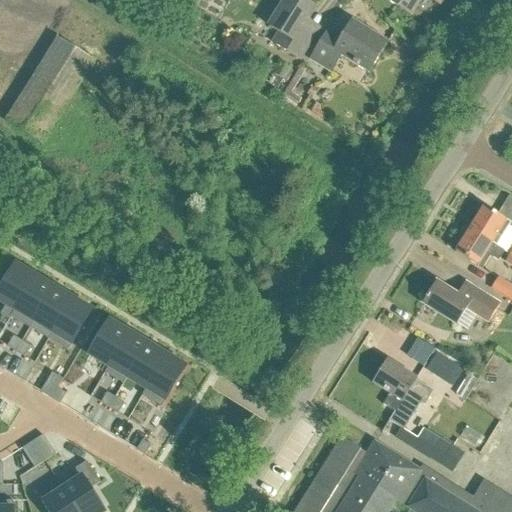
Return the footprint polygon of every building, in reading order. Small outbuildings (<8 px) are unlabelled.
[(298,63),(314,39),(301,31),(314,11),(297,0),(287,0),(268,29),(278,35),(271,45),(298,63)] [(386,0),(385,2),(410,18),(421,0),(427,0),(438,6),(442,0),(386,0)] [(386,46),(352,24),(341,42),(328,34),(310,62),(330,75),(340,59),(367,77),(386,46)] [(278,64),(271,74),(286,83),(292,73),(278,64)] [(380,109),(376,115),(383,120),(387,114),(380,109)] [(482,209),(468,231),(492,246),(504,254),(509,256),(511,251),(511,247),(511,246),(511,211),(503,206),(496,218),(482,209)] [(468,231),(454,254),(481,271),(490,257),(499,263),(500,260),(504,254),(492,246),(468,231)] [(15,267),(0,292),(0,303),(6,307),(0,316),(9,321),(11,318),(15,312),(35,279),(35,278),(15,267)] [(15,312),(11,318),(30,330),(34,323),(54,290),(35,279),(15,312)] [(511,286),(499,279),(491,291),(511,303),(511,302),(511,286)] [(457,298),(436,285),(429,296),(428,295),(425,300),(426,300),(423,306),(456,327),(466,312),(488,326),(500,307),(465,285),(457,298)] [(34,323),(30,330),(48,341),(52,335),(52,334),(72,301),(54,290),(34,323)] [(52,335),(48,341),(68,353),(72,346),(92,313),(72,301),(52,334),(52,335)] [(109,323),(89,357),(108,369),(128,335),(109,323)] [(108,369),(104,375),(123,386),(127,380),(147,346),(128,335),(108,369)] [(13,337),(7,348),(16,353),(22,343),(13,337)] [(22,343),(16,353),(24,358),(30,348),(22,343)] [(147,346),(127,380),(146,391),(166,357),(147,346)] [(462,368),(448,359),(434,350),(423,368),(450,385),(462,368)] [(146,391),(142,397),(161,409),(186,369),(166,357),(146,391)] [(424,406),(432,393),(416,382),(416,381),(387,362),(373,385),(389,395),(382,406),(395,414),(407,395),(424,406)] [(52,374),(40,393),(51,400),(57,390),(63,380),(52,374)] [(57,390),(51,400),(60,405),(66,395),(57,390)] [(107,394),(100,404),(109,409),(115,399),(107,394)] [(115,399),(109,409),(118,415),(124,404),(115,399)] [(451,474),(464,454),(408,419),(410,417),(398,410),(391,423),(400,429),(395,438),(451,474)] [(43,437),(32,443),(45,462),(55,456),(43,437)] [(368,455),(342,439),(295,511),(390,511),(396,502),(402,506),(402,505),(409,509),(408,510),(410,511),(511,511),(511,499),(484,482),(473,499),(423,468),(421,472),(376,444),(368,455)] [(142,441),(136,451),(145,456),(151,446),(142,441)] [(32,443),(22,450),(34,469),(45,462),(32,443)] [(79,473),(59,485),(63,491),(76,511),(104,511),(91,492),(101,486),(100,483),(88,465),(78,471),(79,473)] [(59,485),(40,498),(44,503),(49,511),(76,511),(63,491),(59,485)] [(0,511),(13,511),(13,510),(13,503),(0,503),(0,511)]
